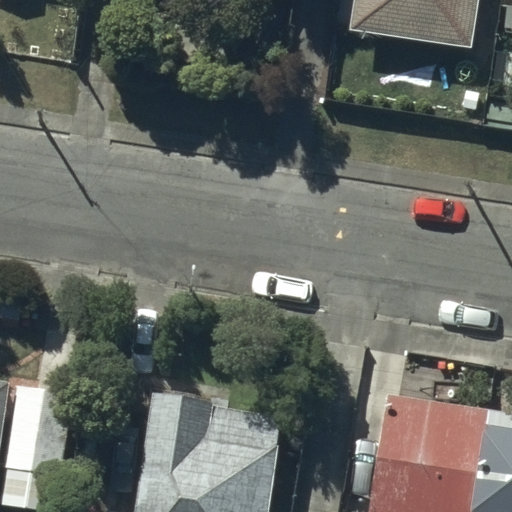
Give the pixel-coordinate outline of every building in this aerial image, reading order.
[(338,0),(337,11),(353,13),(351,23),(476,41),(481,0),(338,0)] [(0,439),(11,375),(0,373),(0,439)] [(55,511),(69,385),(16,379),(7,464),(20,466),(15,511),(55,511)] [(269,511),(285,407),(153,387),(134,511),(269,511)] [(511,511),(511,406),(389,389),(370,511),(511,511)]
